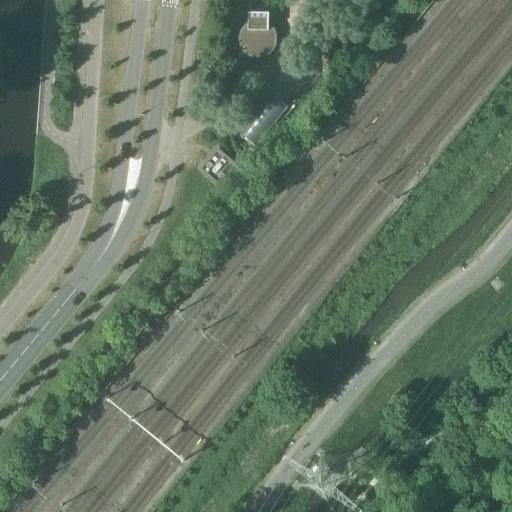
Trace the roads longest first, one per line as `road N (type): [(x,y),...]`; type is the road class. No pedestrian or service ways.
road 1 (tertiary): [(104,252),(134,207),(150,158),(169,0)]
road 2 (tertiary): [(142,0),(117,210),(104,252)]
road 3 (tertiary): [(0,378),(104,252)]
